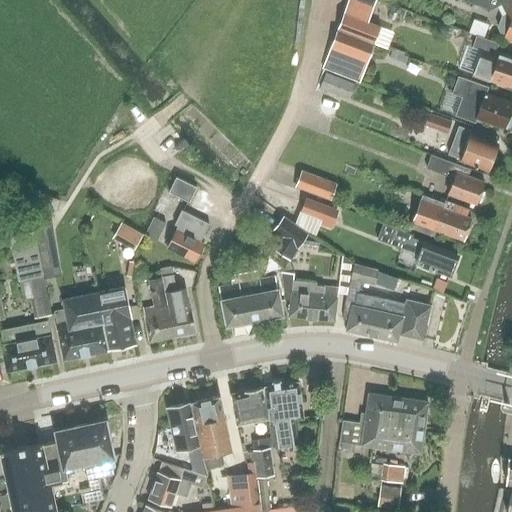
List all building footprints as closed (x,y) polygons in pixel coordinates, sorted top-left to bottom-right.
[(511,0),(467,0),(467,2),(490,10),(501,5),(505,14),(502,15),(498,27),(500,32),(506,34),(505,37),(511,38),(511,0)] [(344,13),(338,28),(375,43),(381,27),(369,22),(344,13)] [(338,28),(331,46),(368,60),(375,43),(338,28)] [(478,49),(482,50),(474,73),(504,84),(505,82),(511,84),(511,57),(499,53),(499,54),(495,53),(498,44),(482,38),(478,49)] [(392,51),(389,59),(405,65),(409,57),(392,51)] [(349,99),(355,85),(326,73),(320,88),(349,99)] [(477,117),(507,128),(511,118),(509,114),(511,106),(511,103),(486,94),(488,87),(458,76),(452,93),(462,97),(455,115),(475,123),(477,117)] [(451,123),(430,114),(425,127),(447,135),(451,123)] [(347,139),(352,128),(333,120),(328,132),(347,139)] [(494,155),(498,145),(470,135),(472,131),(459,126),(449,154),(460,158),(460,159),(489,169),(490,166),(493,165),(496,157),(494,155)] [(476,204),(484,182),(468,175),(470,169),(432,155),(427,168),(446,175),(447,173),(455,176),(449,194),(476,204)] [(331,199),(337,184),(302,171),(296,186),(331,199)] [(189,202),(197,187),(176,177),(169,192),(189,202)] [(469,212),(445,203),(422,195),(410,228),(434,236),(436,230),(463,240),(471,218),(467,216),(469,212)] [(306,198),(299,216),(331,228),(338,210),(306,198)] [(209,224),(182,210),(174,225),(178,226),(167,247),(195,261),(204,243),(201,242),(209,224)] [(123,213),(115,231),(138,241),(146,223),(123,213)] [(284,215),(273,231),(282,237),(282,238),(274,249),(290,260),(298,248),(309,233),(284,215)] [(62,276),(51,217),(34,220),(45,279),(62,276)] [(166,224),(155,219),(145,237),(156,243),(166,224)] [(390,241),(403,246),(399,257),(417,263),(449,276),(457,254),(412,238),(413,235),(394,228),(390,241)] [(52,316),(44,276),(35,232),(11,237),(20,280),(24,302),(34,300),(39,319),(52,316)] [(137,252),(122,249),(117,276),(133,279),(137,252)] [(339,288),(316,285),(316,283),(293,280),(294,275),(282,273),(281,275),(283,281),(284,292),(292,293),(289,316),(335,321),(338,294),(347,295),(354,264),(343,258),(339,288)] [(407,300),(405,305),(358,294),(362,280),(375,283),(378,270),(354,264),(347,295),(343,319),(348,320),(346,330),(397,341),(399,334),(423,339),(431,306),(407,300)] [(163,277),(175,337),(195,333),(190,307),(189,307),(186,288),(176,290),(173,274),(172,275),(171,267),(161,269),(163,277)] [(259,279),(258,271),(233,275),(234,280),(232,280),(233,284),(219,287),(227,326),(283,315),(275,276),(259,279)] [(398,279),(380,273),(376,284),(394,291),(398,279)] [(150,342),(175,337),(163,277),(150,280),(152,288),(156,305),(143,308),(150,342)] [(437,278),(433,288),(443,293),(448,283),(437,278)] [(101,313),(103,323),(109,350),(136,344),(125,287),(98,293),(102,313),(101,313)] [(63,300),(65,310),(69,329),(103,323),(101,313),(102,313),(98,293),(63,300)] [(69,329),(65,310),(55,312),(57,324),(64,359),(109,350),(103,323),(69,329)] [(7,371),(57,361),(51,335),(50,335),(48,325),(45,326),(44,322),(2,331),(4,344),(1,345),(7,371)] [(282,385),(280,381),(273,382),(273,386),(265,387),(270,423),(273,448),(299,444),(295,419),(304,418),(299,382),(282,385)] [(268,419),(262,387),(231,394),(237,425),(268,419)] [(424,427),(428,401),(369,393),(365,423),(343,420),(340,442),(373,446),(376,424),(393,427),(393,423),(424,427)] [(209,399),(192,403),(206,469),(221,466),(223,463),(221,453),(232,450),(220,396),(209,398),(209,399)] [(206,469),(192,403),(191,402),(167,408),(177,450),(188,448),(190,460),(194,460),(196,471),(206,469)] [(75,428),(57,432),(59,440),(66,472),(67,472),(86,468),(90,488),(80,490),(83,503),(104,498),(99,476),(114,473),(110,457),(113,456),(105,421),(87,425),(87,423),(74,426),(75,428)] [(421,453),(424,427),(393,423),(393,427),(376,424),(373,446),(421,453)] [(273,475),(270,448),(269,439),(250,442),(252,462),(255,461),(257,477),(273,475)] [(0,511),(57,511),(51,484),(68,480),(67,472),(66,472),(59,440),(42,444),(42,443),(2,452),(1,448),(0,448),(0,511)] [(402,483),(404,466),(384,463),(381,480),(402,483)] [(180,479),(158,472),(149,499),(171,507),(175,494),(187,498),(191,484),(202,488),(206,476),(184,469),(180,479)] [(232,491),(234,507),(247,505),(260,503),(255,472),(230,476),(232,491)] [(267,480),(258,481),(261,511),(263,511),(271,511),(267,480)] [(401,489),(381,487),(378,507),(399,510),(401,489)] [(260,511),(260,503),(247,505),(234,507),(200,511),(260,511)]
